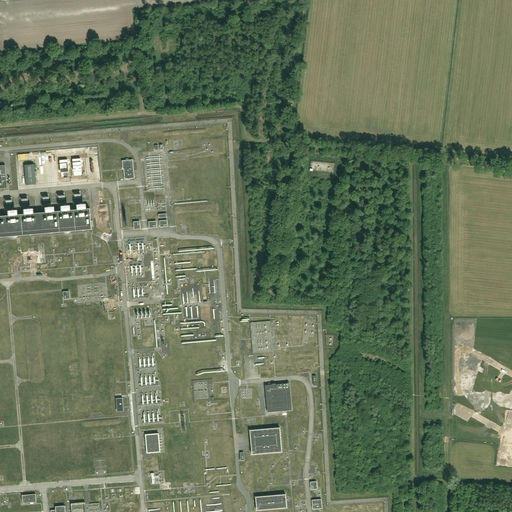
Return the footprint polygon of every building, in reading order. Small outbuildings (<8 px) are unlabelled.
[(133,160),(122,161),(123,169),(124,179),(128,179),(130,179),(134,178),(133,160)] [(37,165),(27,166),(28,187),(38,186),(37,165)] [(0,215),(0,237),(92,229),(90,208),(86,208),(77,209),(70,210),(61,211),(55,211),(45,212),(34,213),(23,214),(18,214),(8,215),(0,215)] [(273,342),(272,322),(255,323),(256,329),(258,329),(258,333),(255,333),(256,336),(261,335),(261,339),(270,339),(270,342),(273,342)] [(143,388),(158,387),(157,373),(141,374),(143,388)] [(197,400),(210,399),(209,383),(196,384),(197,400)] [(265,385),(267,412),(292,410),(289,383),(276,384),(275,383),(272,384),(272,385),(265,385)] [(249,430),(252,454),(282,452),(280,428),(249,430)] [(159,433),(145,434),(147,453),(160,452),(159,433)] [(36,494),(22,495),(22,503),(36,502),(36,494)] [(285,494),(255,497),(256,510),(287,508),(285,494)] [(321,499),(312,500),(312,509),(322,509),(321,499)]
